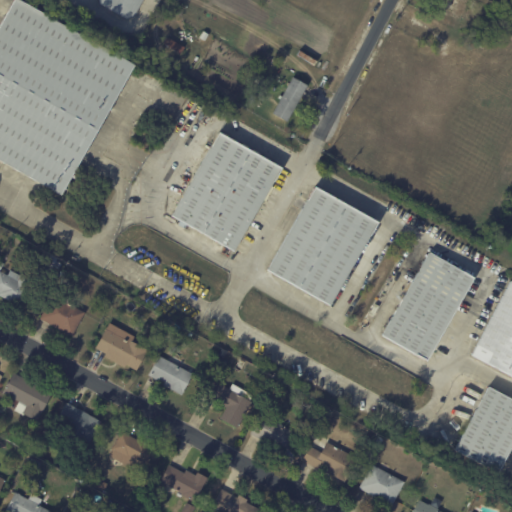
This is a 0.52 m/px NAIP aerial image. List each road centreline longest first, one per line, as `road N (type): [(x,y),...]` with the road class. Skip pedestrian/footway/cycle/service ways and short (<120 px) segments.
road 1 (residential): [(0,323),(332,511)]
road 2 (residential): [(310,156),(392,0)]
